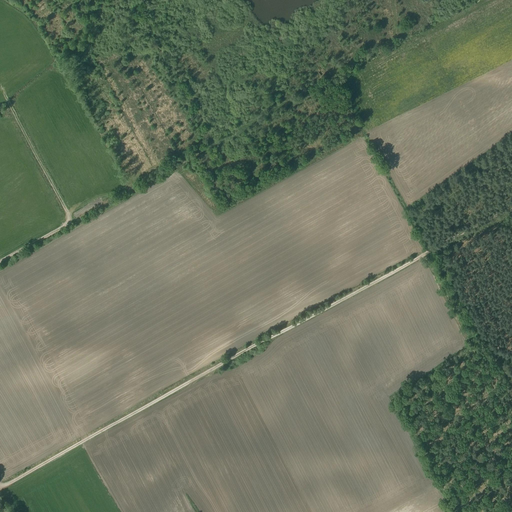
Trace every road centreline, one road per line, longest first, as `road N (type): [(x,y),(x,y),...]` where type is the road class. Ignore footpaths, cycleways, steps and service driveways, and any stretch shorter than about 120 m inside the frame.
road 1 (track): [(511,204),(0,486)]
road 2 (track): [(7,104),(71,221),(0,261)]
